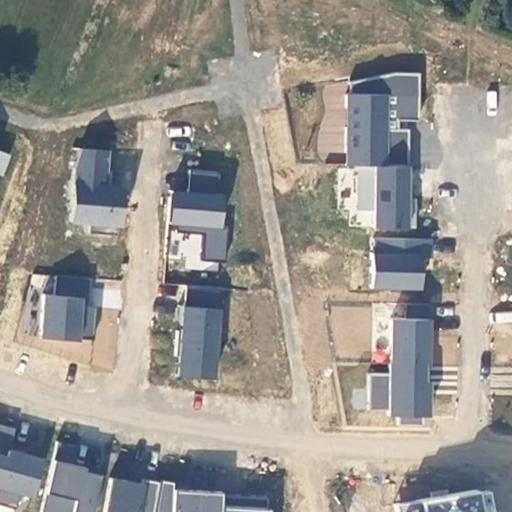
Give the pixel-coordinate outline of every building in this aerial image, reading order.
[(418,72),(393,72),(348,81),(348,93),(345,93),(344,152),(349,152),(349,163),(344,163),(344,164),(356,165),(407,165),(407,128),(397,128),(397,120),(418,120),(418,72)] [(106,150),(78,148),(73,167),(69,221),(88,222),(87,233),(116,235),(117,225),(119,225),(122,187),(104,185),(106,150)] [(0,175),(8,154),(0,151),(0,175)] [(372,210),(371,226),(413,227),(414,198),(406,198),(403,198),(404,185),(406,186),(407,165),(356,165),(356,210),(372,210)] [(164,258),(165,258),(168,222),(175,223),(174,232),(188,233),(188,230),(202,231),(202,234),(200,260),(223,262),(226,227),(218,226),(220,194),(215,194),(216,172),(188,169),(186,191),(186,198),(169,197),(164,258)] [(169,190),(169,197),(186,198),(186,191),(169,190)] [(369,287),(418,288),(419,270),(415,270),(415,260),(419,260),(419,257),(430,257),(430,238),(373,237),(373,252),(370,252),(369,287)] [(42,294),(39,337),(77,340),(77,338),(92,339),(95,306),(77,305),(78,298),(89,299),(91,278),(55,275),(53,295),(42,294)] [(186,356),(185,376),(212,378),(216,329),(218,330),(222,288),(184,285),(183,305),(178,305),(178,306),(180,306),(179,322),(179,330),(176,330),(174,355),(177,355),(186,356)] [(390,318),(389,363),(426,363),(427,320),(429,320),(429,303),(404,303),(404,318),(390,318)] [(175,375),(185,376),(186,356),(177,355),(175,375)] [(388,373),(368,372),(367,409),(387,410),(387,415),(396,415),(396,424),(422,425),(422,415),(427,415),(427,391),(422,391),(423,381),(428,381),(428,363),(426,363),(389,363),(388,363),(388,373)] [(0,505),(15,509),(19,492),(31,495),(41,459),(24,454),(8,450),(9,445),(14,428),(0,424),(0,505)] [(56,441),(39,511),(90,511),(99,474),(83,470),(70,467),(71,464),(75,445),(56,441)] [(9,445),(8,450),(24,454),(25,450),(9,445)] [(153,511),(159,481),(142,478),(141,483),(141,486),(126,483),(127,480),(110,477),(103,511),(153,511)] [(159,481),(153,511),(219,511),(221,494),(221,491),(186,490),(186,492),(173,491),(173,489),(173,482),(160,479),(159,481)] [(479,511),(476,489),(393,504),(394,511),(479,511)] [(268,511),(269,508),(267,508),(267,496),(249,495),(249,507),(239,507),(239,495),(221,494),(219,511),(268,511)]
